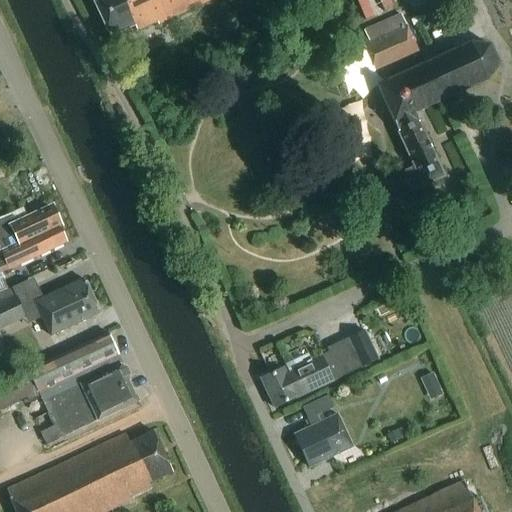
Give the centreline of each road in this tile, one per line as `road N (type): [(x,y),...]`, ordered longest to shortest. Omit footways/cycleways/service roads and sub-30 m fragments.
road 1 (residential): [(308,511),(245,379),(225,310),(71,0)]
road 2 (tertiary): [(223,511),(0,35)]
